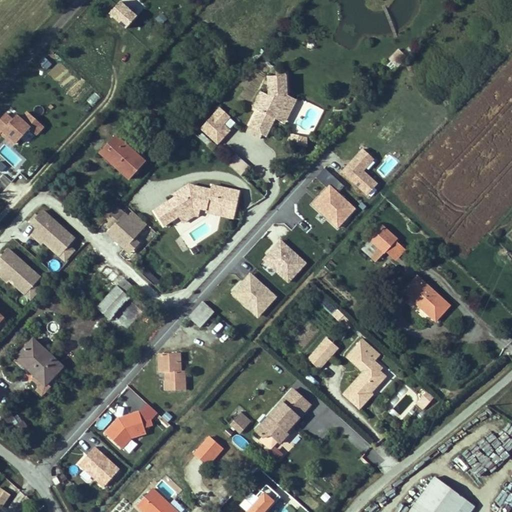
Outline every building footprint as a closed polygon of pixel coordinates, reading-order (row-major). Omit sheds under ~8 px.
[(125,31),(138,18),(121,1),(109,14),(125,31)] [(47,71),(53,64),(44,57),(39,63),(47,71)] [(258,112),(246,133),(259,140),(261,136),(270,122),(274,124),(280,114),(285,113),(289,107),(287,102),(289,98),(289,74),(278,74),(279,79),(270,79),(270,98),(263,93),(254,109),(258,112)] [(280,114),(274,124),(283,129),(296,107),(287,102),(289,107),(285,113),(280,114)] [(230,117),(220,107),(200,129),(218,144),(230,130),(224,124),(230,117)] [(270,122),(261,136),(265,139),(274,124),(270,122)] [(203,133),(199,137),(208,146),(212,142),(203,133)] [(115,134),(102,149),(110,156),(107,159),(129,178),(144,161),(115,134)] [(303,147),(289,139),(286,146),(291,151),(299,153),(303,147)] [(99,152),(107,159),(110,156),(102,149),(99,152)] [(365,171),(375,160),(363,149),(341,172),(367,197),(379,184),(365,171)] [(241,176),(250,166),(236,154),(227,164),(241,176)] [(325,169),(318,176),(338,193),(344,185),(325,169)] [(328,184),(310,207),(339,231),(357,208),(328,184)] [(179,201),(160,216),(170,230),(182,220),(197,209),(204,211),(211,212),(211,209),(239,214),(243,193),(234,191),(234,193),(222,191),(223,189),(215,187),(214,192),(193,187),(183,195),(185,197),(179,201)] [(127,217),(117,207),(103,223),(110,229),(109,232),(126,247),(135,237),(147,224),(132,211),(127,217)] [(76,251),(70,245),(76,239),(43,209),(28,224),(35,230),(31,234),(64,264),(76,251)] [(199,217),(203,218),(204,211),(197,209),(182,220),(187,226),(199,217)] [(239,214),(211,209),(211,212),(210,215),(238,220),(239,214)] [(370,257),(375,262),(396,239),(382,227),(370,240),(379,248),(370,257)] [(126,247),(131,252),(141,241),(135,237),(126,247)] [(281,239),(262,260),(289,285),(308,264),(281,239)] [(0,266),(1,267),(0,267),(0,278),(32,300),(40,288),(36,285),(43,275),(6,249),(0,257),(0,266)] [(95,257),(88,264),(116,288),(123,280),(95,257)] [(258,320),(278,298),(250,271),(230,293),(258,320)] [(434,320),(448,305),(417,276),(403,292),(434,320)] [(136,290),(136,289),(125,278),(123,280),(116,288),(98,307),(110,318),(136,290)] [(336,322),(342,316),(325,296),(319,302),(336,322)] [(129,301),(114,319),(128,332),(144,314),(129,301)] [(214,311),(203,301),(189,317),(200,326),(214,311)] [(235,320),(236,312),(228,310),(226,318),(235,320)] [(327,337),(306,359),(319,370),(339,349),(327,337)] [(382,355),(365,340),(359,346),(365,351),(354,363),(365,372),(345,394),(361,410),(374,395),(373,394),(387,378),(381,372),(373,365),(376,363),(382,355)] [(47,383),(62,367),(32,341),(16,358),(31,371),(34,368),(39,372),(37,374),(47,383)] [(348,358),(354,363),(365,351),(359,346),(348,358)] [(181,362),(180,352),(158,353),(159,372),(165,372),(166,390),(186,389),(185,370),(179,370),(179,362),(181,362)] [(373,365),(381,372),(383,370),(376,363),(373,365)] [(294,389),(256,432),(263,437),(271,435),(280,443),(289,433),(287,431),(292,426),(299,417),(297,415),(309,402),(294,389)] [(426,392),(419,401),(428,408),(435,399),(426,392)] [(332,425),(362,453),(370,445),(319,398),(302,416),(311,424),(306,429),(318,440),(332,425)] [(309,402),(297,415),(299,417),(311,405),(309,402)] [(136,405),(104,433),(121,452),(147,429),(140,422),(146,417),(136,405)] [(20,424),(11,411),(4,416),(18,437),(30,429),(24,421),(20,424)] [(240,433),(246,426),(238,418),(231,426),(240,433)] [(511,436),(511,427),(507,425),(503,433),(511,436)] [(501,429),(494,435),(496,437),(487,445),(500,462),(507,456),(502,449),(511,442),(501,429)] [(238,434),(232,439),(243,449),(248,443),(238,434)] [(209,436),(193,454),(208,467),(224,449),(209,436)] [(384,440),(379,442),(383,450),(377,453),(375,449),(367,453),(372,465),(391,456),(384,440)] [(82,471),(79,475),(88,485),(93,480),(103,491),(122,472),(95,446),(76,465),(82,471)] [(477,464),(472,466),(478,479),(492,472),(480,446),(471,450),(477,464)] [(470,511),(474,507),(435,478),(410,511),(470,511)] [(0,507),(4,509),(10,492),(0,488),(0,507)] [(175,511),(151,489),(136,506),(142,511),(175,511)] [(274,500),(278,496),(268,489),(265,493),(274,500)] [(511,504),(511,495),(500,491),(496,503),(510,509),(511,504)] [(247,511),(267,511),(275,503),(263,493),(247,511)] [(224,511),(245,511),(250,507),(239,497),(224,511)] [(281,511),(294,511),(296,511),(288,503),(280,511),(281,511)]
